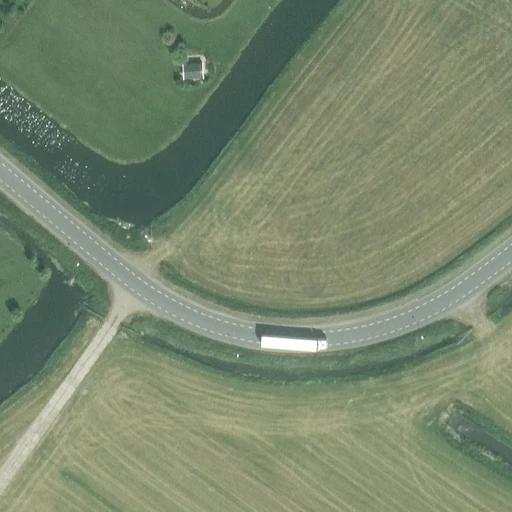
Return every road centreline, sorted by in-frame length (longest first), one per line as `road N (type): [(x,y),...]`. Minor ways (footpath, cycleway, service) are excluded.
road 1 (tertiary): [(0,170),(158,299),(261,334),(318,337),(393,322),(448,298),(511,252)]
road 2 (track): [(0,479),(134,282)]
